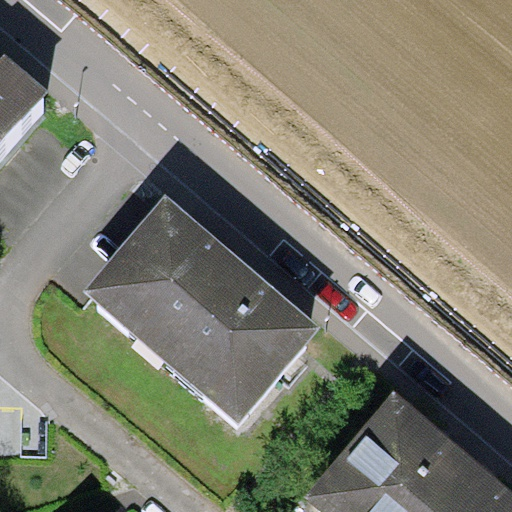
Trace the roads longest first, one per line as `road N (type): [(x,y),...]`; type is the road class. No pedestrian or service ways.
road 1 (unclassified): [(148,118),(511,433)]
road 2 (residential): [(195,511),(9,345),(0,327)]
road 3 (residential): [(0,305),(1,289),(148,118)]
road 4 (unclassified): [(9,0),(148,118)]
